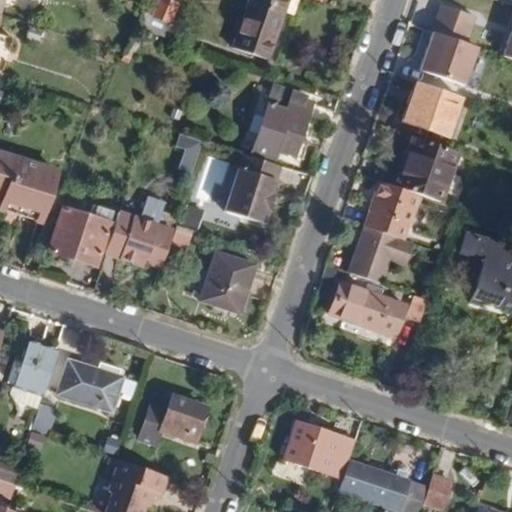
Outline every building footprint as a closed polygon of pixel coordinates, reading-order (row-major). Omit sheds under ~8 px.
[(169,24),(177,4),(165,0),(149,0),(139,26),(170,38),(175,27),(169,24)] [(265,59),(285,0),(248,0),(232,47),(265,59)] [(473,17),(441,5),(431,31),(432,32),(464,43),(473,17)] [(511,27),(502,57),(511,60),(511,27)] [(464,43),(432,32),(419,70),(463,86),(477,48),(464,43)] [(446,134),(459,98),(415,82),(402,119),(446,134)] [(293,153),(309,103),(266,88),(258,109),(263,110),(249,150),(269,158),(274,147),(293,153)] [(200,142),(177,134),(173,146),(182,149),(176,167),(189,172),(200,142)] [(438,202),(454,151),(411,136),(393,186),(418,195),(438,202)] [(0,208),(39,221),(56,170),(0,152),(0,198),(1,199),(0,203),(0,208)] [(269,192),(277,165),(241,153),(222,211),(260,222),(264,208),(268,208),(272,195),(269,192)] [(403,240),(418,195),(393,186),(377,181),(362,225),(403,240)] [(163,212),(166,202),(149,195),(139,220),(171,231),(176,216),(163,212)] [(195,226),(201,210),(187,204),(181,222),(195,226)] [(93,264),(107,223),(62,209),(48,249),(93,264)] [(159,267),(171,231),(139,220),(117,212),(104,252),(142,265),(143,260),(159,267)] [(185,249),(191,229),(176,224),(169,243),(185,249)] [(404,264),(411,242),(403,240),(362,225),(346,272),(379,284),(386,265),(394,267),(397,262),(404,264)] [(511,334),(511,245),(463,231),(457,253),(481,260),(470,297),(511,309),(511,331),(511,334)] [(237,313),(253,266),(213,253),(198,299),(237,313)] [(390,335),(400,305),(338,283),(328,314),(390,335)] [(418,322),(425,299),(412,295),(405,317),(418,322)] [(40,395),(54,354),(26,345),(22,355),(15,352),(5,383),(40,395)] [(109,411),(120,377),(66,360),(56,393),(109,411)] [(193,439),(203,408),(172,397),(166,416),(150,409),(139,438),(153,443),(159,428),(193,439)] [(47,434),(56,409),(38,403),(29,429),(47,434)] [(347,461),(354,442),(296,423),(284,459),(342,478),(347,461)] [(0,478),(12,483),(18,462),(0,456),(0,478)] [(157,498),(165,475),(119,459),(107,490),(111,492),(104,511),(141,511),(148,496),(157,498)] [(416,511),(425,488),(405,481),(347,461),(337,492),(381,507),(379,511),(416,511)] [(405,481),(407,472),(396,468),(393,476),(405,481)] [(441,508),(449,481),(432,475),(423,503),(441,508)] [(0,495),(10,499),(15,484),(12,483),(0,478),(0,495)] [(0,511),(10,511),(4,510),(6,504),(0,502),(0,511)]
